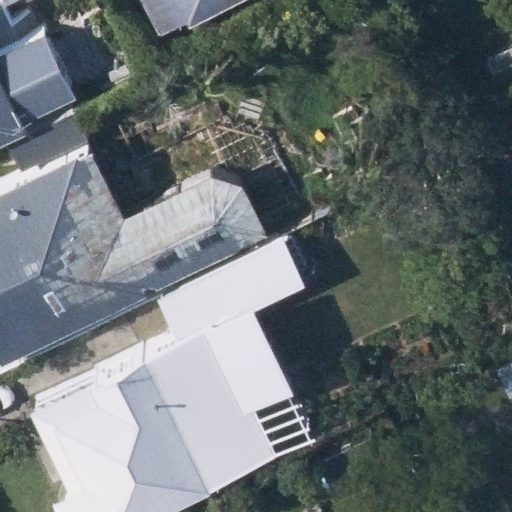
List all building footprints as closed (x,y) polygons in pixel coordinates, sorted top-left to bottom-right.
[(133,0),(148,27),(199,0),(133,0)] [(0,36),(0,118),(9,115),(8,112),(66,85),(37,19),(0,36)] [(511,110),(486,124),(511,178),(511,110)] [(0,344),(259,220),(257,215),(283,203),(260,155),(198,133),(101,180),(79,131),(0,168),(0,344)] [(39,483),(52,511),(121,511),(268,441),(201,305),(19,393),(59,474),(39,483)] [(511,349),(488,360),(502,393),(511,388),(511,349)] [(329,494),(380,466),(360,426),(308,453),(329,494)] [(392,467),(360,484),(370,505),(403,488),(392,467)]
